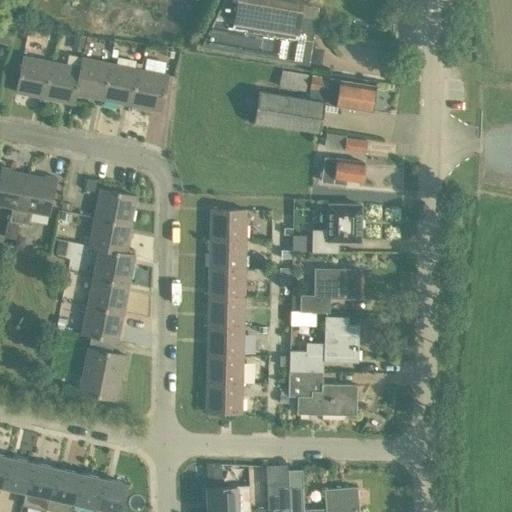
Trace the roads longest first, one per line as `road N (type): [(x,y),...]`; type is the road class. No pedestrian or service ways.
road 1 (tertiary): [(424,447),(434,0)]
road 2 (residential): [(161,440),(169,193),(163,172),(144,158),(0,129)]
road 3 (residential): [(424,447),(161,440)]
road 4 (residential): [(161,440),(0,406)]
